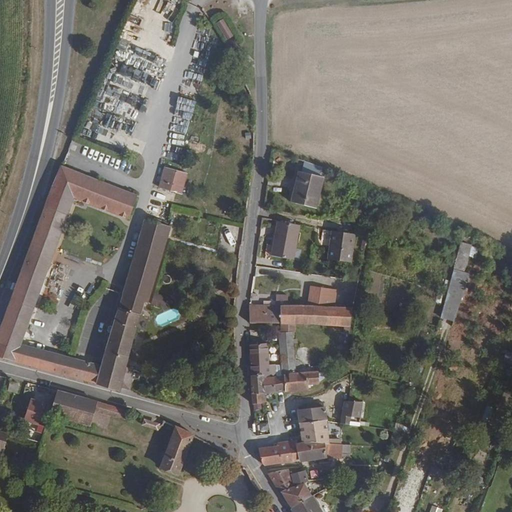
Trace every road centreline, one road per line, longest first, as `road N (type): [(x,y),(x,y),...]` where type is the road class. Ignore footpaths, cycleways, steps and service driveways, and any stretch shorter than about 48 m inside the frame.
road 1 (residential): [(244,434),(247,286),(265,154),(263,0)]
road 2 (residential): [(0,365),(244,434)]
road 3 (primary): [(43,150),(61,103),(71,0)]
road 4 (primary): [(52,0),(43,150)]
road 5 (primary): [(43,150),(0,276)]
